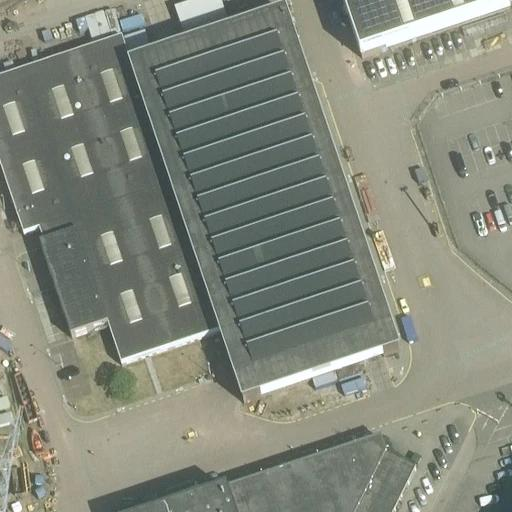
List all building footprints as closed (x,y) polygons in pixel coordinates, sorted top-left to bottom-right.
[(188,45),(232,32),(222,0),(205,0),(178,8),(188,45)] [(511,0),(342,0),(363,61),(511,10),(511,0)] [(42,248),(72,341),(109,329),(123,368),(221,335),(244,403),(243,403),(244,404),(245,406),(262,400),(262,399),(384,359),(401,353),(400,352),(288,17),(287,17),(287,16),(132,68),(123,41),(0,82),(0,164),(25,238),(40,233),(45,247),(42,248)] [(128,37),(132,62),(155,58),(151,34),(128,37)] [(166,511),(396,511),(416,472),(387,457),(382,442),(203,502),(199,492),(164,504),(166,511)]
